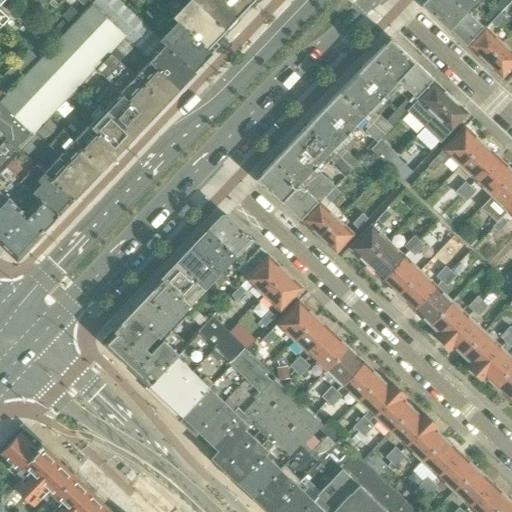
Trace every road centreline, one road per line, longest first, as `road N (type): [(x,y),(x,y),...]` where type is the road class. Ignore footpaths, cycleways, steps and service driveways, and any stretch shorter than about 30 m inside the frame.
road 1 (secondary): [(316,0),(9,315)]
road 2 (residential): [(207,163),(511,452)]
road 3 (secondary): [(37,339),(207,163)]
road 4 (secondary): [(207,163),(369,0)]
road 5 (residential): [(511,121),(384,0)]
